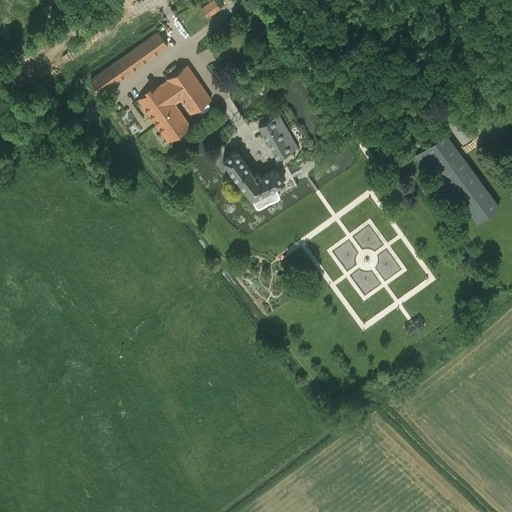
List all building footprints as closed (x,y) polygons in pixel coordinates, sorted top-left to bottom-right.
[(215,0),(213,0),(202,8),(208,16),(221,7),(215,0)] [(244,21),(209,46),(221,64),(257,38),(244,21)] [(159,31),(91,80),(100,93),(168,44),(159,31)] [(211,98),(188,64),(167,78),(182,98),(191,112),(211,98)] [(168,79),(162,83),(161,82),(139,98),(169,140),(191,124),(175,102),(182,98),(168,79)] [(298,145),(280,112),(273,116),(273,117),(279,113),(279,114),(285,124),(279,128),(291,149),(292,149),(298,145)] [(291,149),(279,128),(285,124),(279,114),(279,113),(273,117),(273,116),(272,117),(260,124),(259,124),(259,125),(260,125),(278,157),(291,149),(291,150),(292,149),(291,149)] [(501,203),(447,130),(426,147),(478,220),(501,203)] [(256,171),(255,172),(236,147),(224,157),(253,196),(284,180),(277,166),(261,174),(261,173),(260,172),(258,171),(257,171),(256,171)] [(9,154),(1,152),(0,156),(0,166),(5,168),(9,154)] [(411,333),(422,324),(416,317),(405,327),(411,333)]
